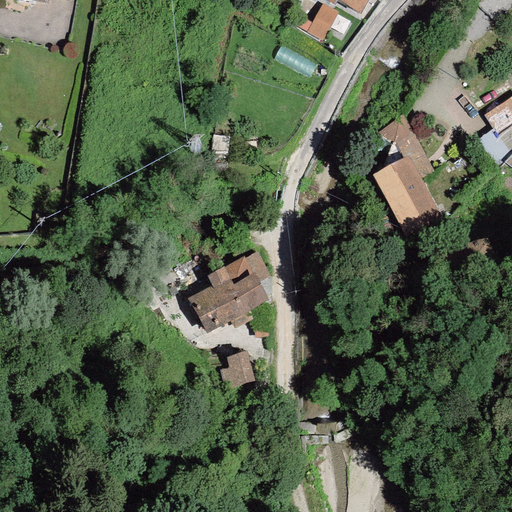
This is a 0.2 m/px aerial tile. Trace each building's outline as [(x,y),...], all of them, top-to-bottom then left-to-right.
[(366,1),(366,0),(324,0),(334,5),(336,1),(359,14),(366,1)] [(323,42),(338,15),(323,7),(308,33),(323,42)] [(511,96),(485,115),(505,145),(511,140),(511,96)] [(405,164),(415,181),(433,172),(402,116),(377,130),(385,167),(389,173),(405,164)] [(227,154),(229,139),(214,137),(212,152),(227,154)] [(406,234),(435,218),(415,181),(405,164),(389,173),(377,180),(406,234)] [(207,332),(265,303),(244,262),(208,280),(214,291),(192,302),(207,332)] [(226,388),(252,382),(246,357),(229,361),(231,370),(223,372),(226,388)]
